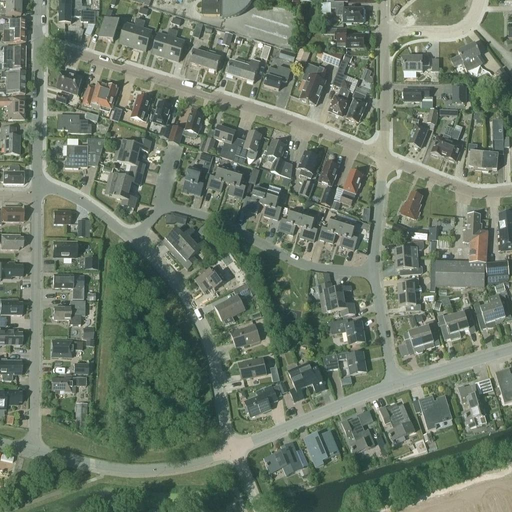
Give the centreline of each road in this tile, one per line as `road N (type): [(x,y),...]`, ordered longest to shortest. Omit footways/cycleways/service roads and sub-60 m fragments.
road 1 (residential): [(384,161),(291,123),(37,45)]
road 2 (residential): [(33,450),(36,195)]
road 3 (residential): [(233,449),(199,328),(182,296),(130,240)]
road 4 (residential): [(373,272),(304,264),(226,225),(159,206)]
road 5 (residential): [(33,450),(147,470),(233,449)]
road 6 (residential): [(233,449),(393,384)]
road 7 (residential): [(36,184),(37,45)]
road 8 (residential): [(511,195),(461,192),(384,161)]
road 9 (residential): [(384,161),(384,30)]
road 10 (residential): [(393,384),(511,350)]
